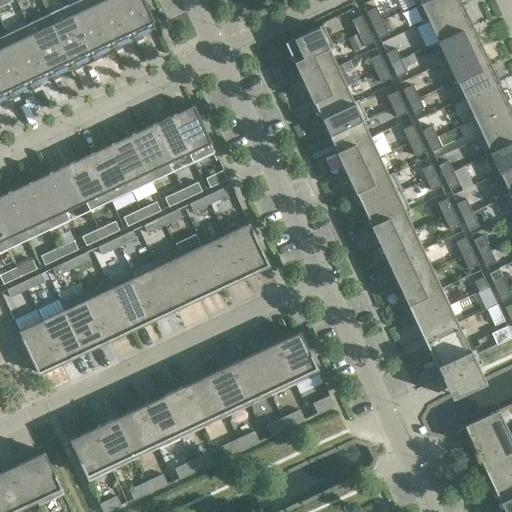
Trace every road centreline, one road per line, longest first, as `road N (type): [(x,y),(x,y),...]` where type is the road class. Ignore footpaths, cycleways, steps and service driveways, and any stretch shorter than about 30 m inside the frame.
road 1 (residential): [(0,428),(321,277)]
road 2 (residential): [(321,277),(431,511)]
road 3 (residential): [(215,51),(321,277)]
road 4 (residential): [(0,152),(215,51)]
